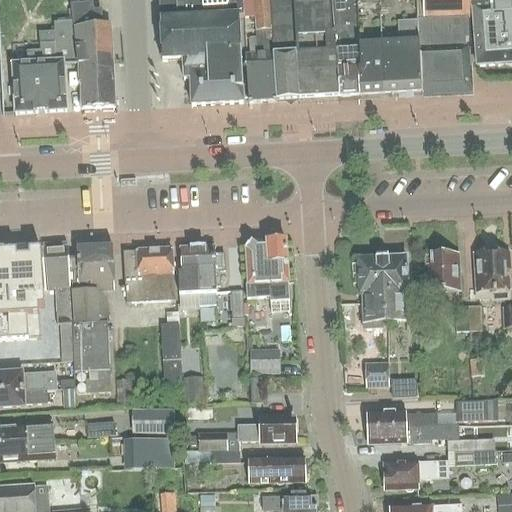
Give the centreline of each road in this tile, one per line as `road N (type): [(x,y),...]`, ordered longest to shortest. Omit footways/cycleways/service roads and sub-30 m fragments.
road 1 (residential): [(0,227),(310,209)]
road 2 (secondary): [(0,171),(309,156)]
road 3 (residential): [(350,511),(321,413),(310,209)]
road 4 (secondary): [(309,156),(511,145)]
road 5 (residential): [(310,209),(511,199)]
